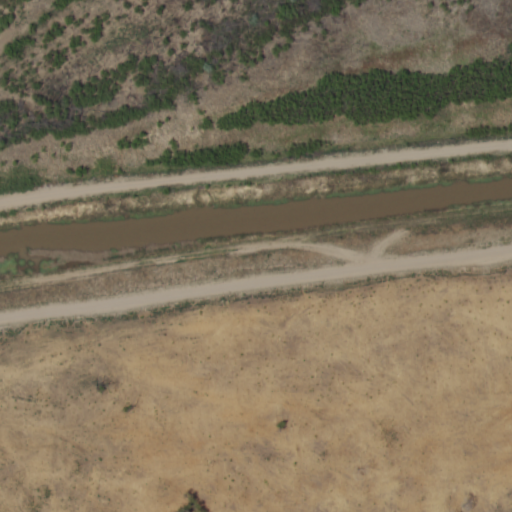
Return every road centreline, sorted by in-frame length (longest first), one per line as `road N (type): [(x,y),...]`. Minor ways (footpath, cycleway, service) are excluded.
road 1 (residential): [(0,317),(511,246)]
road 2 (residential): [(0,197),(511,141)]
